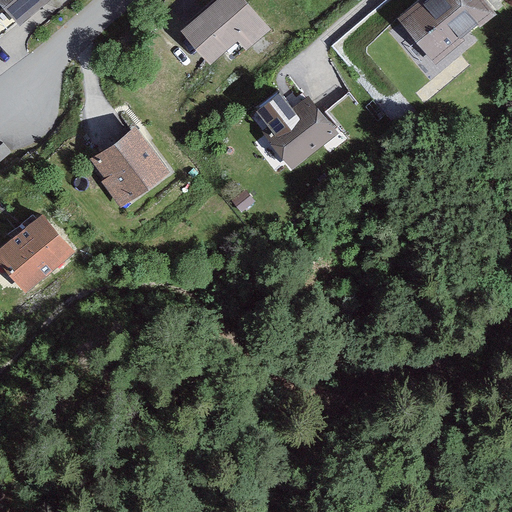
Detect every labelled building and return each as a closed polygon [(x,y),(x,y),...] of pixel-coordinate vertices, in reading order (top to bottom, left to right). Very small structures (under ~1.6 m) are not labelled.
[(3,0),(19,20),(42,0),(3,0)] [(249,0),(208,0),(181,23),(211,59),(237,37),(246,47),(271,26),(249,0)] [(411,0),(396,13),(437,60),(502,5),(498,0),(411,0)] [(308,90),(262,127),(292,165),(338,128),(308,90)] [(136,121),(88,153),(121,201),(169,169),(136,121)] [(38,210),(0,241),(0,256),(27,288),(72,249),(38,210)]
